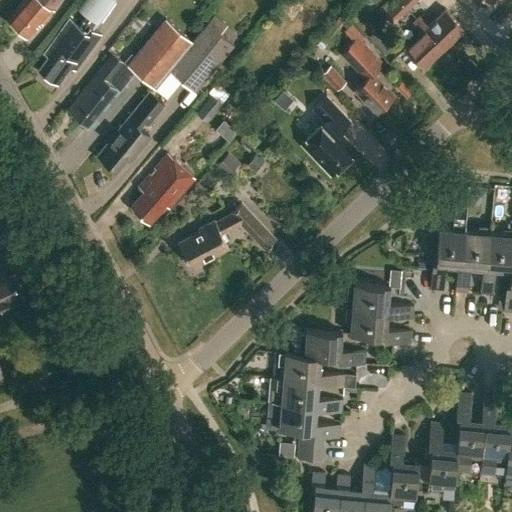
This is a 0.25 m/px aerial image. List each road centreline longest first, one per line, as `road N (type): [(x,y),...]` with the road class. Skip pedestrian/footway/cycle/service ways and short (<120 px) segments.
road 1 (unclassified): [(162,388),(236,329),(469,105)]
road 2 (tertiary): [(162,388),(0,93)]
road 3 (residential): [(352,455),(393,391),(429,366),(443,328),(481,330),(486,350),(511,352)]
road 4 (tertiary): [(162,388),(212,511)]
